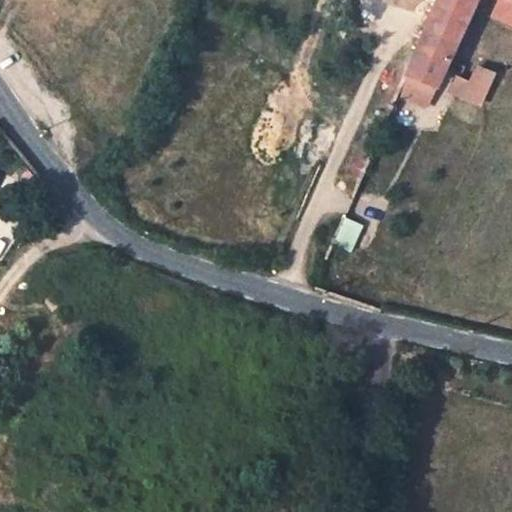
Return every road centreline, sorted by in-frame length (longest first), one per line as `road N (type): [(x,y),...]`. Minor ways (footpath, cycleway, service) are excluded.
road 1 (tertiary): [(0,101),(87,210),(124,237),(285,298),(511,355)]
road 2 (track): [(0,294),(19,264),(87,210)]
